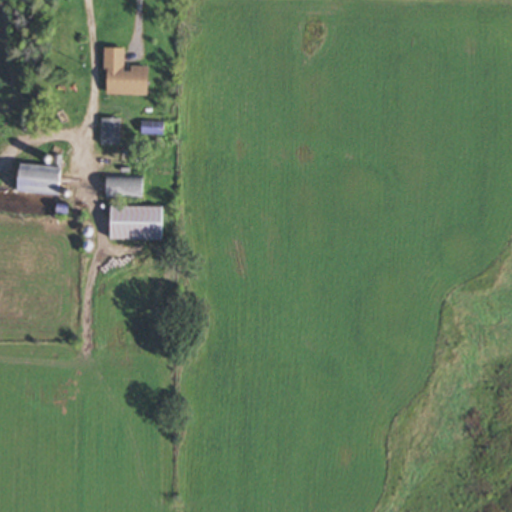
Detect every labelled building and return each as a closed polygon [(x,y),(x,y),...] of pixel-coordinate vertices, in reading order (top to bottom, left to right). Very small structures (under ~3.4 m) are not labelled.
[(107,94),(150,95),(150,67),(126,67),(126,48),(107,48),(107,94)] [(166,135),(166,114),(143,114),(143,135),(166,135)] [(121,118),(103,118),(103,145),(121,145),(121,118)] [(22,164),(20,191),(62,195),(64,167),(22,164)] [(144,199),(145,177),(108,177),(108,198),(144,199)] [(165,206),(113,206),(113,239),(165,239),(165,206)]
